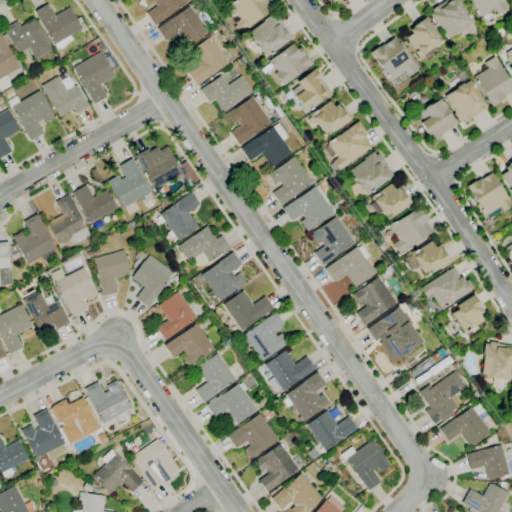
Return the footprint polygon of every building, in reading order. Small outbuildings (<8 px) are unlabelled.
[(155,25),(146,13),(156,5),(153,1),(149,4),(146,0),(183,0),(186,3),(155,25)] [(241,32),(234,23),(239,19),(229,5),(236,0),(264,0),(272,9),(270,10),(241,32)] [(448,39),(436,24),(429,14),(432,12),(431,10),(438,4),(438,5),(445,0),(456,0),(472,22),(466,25),(467,26),(461,31),(460,30),(448,39)] [(477,19),(474,15),(475,14),(473,11),(474,11),(468,0),(500,0),(506,9),(496,14),(493,9),(477,19)] [(60,49),(58,49),(57,48),(56,47),(55,46),(54,44),(34,11),(47,4),(54,16),(69,7),(82,28),(69,36),(70,36),(71,38),(71,39),(70,40),(69,41),(67,42),(66,43),(65,45),(64,46),(62,48),(60,49)] [(186,47),(176,33),(165,41),(157,28),(188,6),(207,33),(186,47)] [(265,57),(261,51),(260,52),(251,41),(252,40),(248,33),(263,22),(262,21),(272,14),(274,17),(277,15),(282,22),(280,24),(282,26),(291,38),(265,57)] [(35,59),(28,47),(19,53),(4,28),(16,21),(19,27),(33,18),(51,49),(35,59)] [(418,58),(414,52),(415,51),(406,39),(408,37),(407,36),(411,34),(408,30),(413,27),(412,27),(424,18),(436,34),(433,37),(438,44),(418,58)] [(0,78),(0,32),(19,67),(9,73),(11,76),(5,80),(3,77),(0,78)] [(196,85),(188,73),(198,65),(188,51),(209,36),(211,38),(228,63),(196,85)] [(394,88),(389,81),(388,82),(386,79),(387,79),(385,76),(385,75),(369,53),(377,47),(378,47),(382,44),(383,45),(394,37),(395,39),(411,62),(416,70),(408,76),(409,77),(394,88)] [(283,85),(274,73),(277,71),(275,69),(274,69),(268,61),(293,43),(298,48),(300,46),(305,53),(304,55),(311,65),(283,85)] [(511,73),(511,49),(502,55),(511,73)] [(93,104),(84,88),(85,88),(73,67),(82,62),(100,51),(104,57),(110,54),(117,65),(110,69),(114,75),(99,84),(107,96),(93,104)] [(242,65),(237,59),(242,56),(246,61),(242,65)] [(491,106),(477,84),(476,84),(474,82),(471,78),(487,68),(484,63),(493,57),(511,86),(511,91),(503,97),(504,98),(491,106)] [(307,111),(301,103),(300,104),(295,98),(295,97),(290,90),(298,84),(297,82),(314,68),(322,78),(319,80),(330,94),(307,111)] [(222,111),(213,98),(208,102),(199,89),(220,75),(227,85),(240,76),(251,91),(222,111)] [(59,116),(41,85),(57,76),(65,91),(76,85),(89,107),(76,114),(73,109),(59,116)] [(66,89),(60,80),(67,76),(72,85),(66,89)] [(435,86),(431,80),(437,76),(441,82),(435,86)] [(459,124),(453,113),(454,113),(444,96),(456,89),(455,87),(461,83),(462,84),(468,80),(483,104),(484,104),(486,108),(471,118),(471,119),(464,123),(463,121),(459,124)] [(30,140),(11,108),(6,101),(16,96),(19,102),(38,90),(54,118),(44,124),(41,119),(36,122),(43,133),(30,140)] [(238,145),(230,133),(240,126),(236,121),(232,124),(225,114),(251,97),(249,95),(254,92),(257,96),(253,98),(270,123),(238,145)] [(431,143),(419,123),(423,121),(422,120),(418,123),(415,119),(419,116),(417,112),(423,109),(422,108),(429,103),(430,104),(439,99),(452,119),(456,125),(440,134),(440,135),(438,136),(439,138),(431,143)] [(324,133),(310,114),(315,110),(315,111),(330,100),(334,106),(337,104),(339,108),(340,107),(349,120),(333,132),(331,128),(324,133)] [(0,157),(0,113),(8,109),(19,130),(4,139),(11,151),(0,157)] [(339,170),(332,161),(337,157),(336,155),(331,159),(323,148),(327,144),(327,143),(336,136),(337,136),(358,121),(364,129),(361,131),(365,135),(363,138),(370,147),(339,170)] [(270,167),(261,153),(249,161),(240,149),(272,126),(272,127),(278,123),(288,138),(283,142),(291,153),(270,167)] [(154,190),(135,156),(148,148),(154,160),(159,157),(156,152),(166,146),(182,174),(154,190)] [(366,195),(362,189),(361,190),(357,184),(356,185),(352,179),(354,178),(348,171),(364,159),(363,158),(372,151),(375,155),(377,153),(383,161),(382,161),(385,166),(384,168),(391,177),(390,177),(366,195)] [(281,205),(272,193),(282,185),(279,181),(275,184),(268,174),(293,156),(295,159),(312,183),(281,205)] [(126,211),(124,207),(123,208),(107,181),(117,175),(119,180),(125,177),(118,166),(131,158),(151,192),(134,201),(136,205),(126,211)] [(511,195),(500,175),(506,171),(504,168),(508,165),(507,164),(511,160),(511,195)] [(193,184),(186,173),(191,170),(198,181),(193,184)] [(484,216),(465,187),(474,181),(475,182),(480,179),(480,180),(491,173),(511,206),(503,212),(499,207),(484,216)] [(385,216),(381,212),(377,215),(369,205),(374,201),(371,197),(376,193),(377,194),(390,183),(394,189),(397,187),(400,190),(401,190),(411,202),(394,215),(391,211),(385,216)] [(89,223),(71,192),(85,185),(92,197),(106,189),(116,208),(89,223)] [(307,231),(300,221),(304,218),(301,214),(291,221),(282,208),(314,186),(315,187),(318,185),(328,200),(325,202),(333,213),(307,231)] [(177,241),(174,236),(170,238),(166,233),(170,230),(164,221),(159,225),(155,218),(160,215),(159,214),(191,192),(199,204),(188,212),(198,227),(177,241)] [(59,244),(47,222),(62,214),(55,202),(68,194),(87,228),(86,229),(90,236),(75,244),(72,237),(59,244)] [(160,205),(157,199),(164,195),(167,201),(160,205)] [(399,253),(393,244),(398,240),(389,227),(383,230),(382,228),(418,206),(426,221),(424,222),(432,232),(399,253)] [(28,264),(18,247),(15,249),(13,245),(16,243),(12,236),(22,231),(25,237),(31,234),(23,221),(36,214),(56,248),(53,249),(57,256),(44,263),(41,256),(28,264)] [(322,265),(313,253),(324,246),(320,241),(316,244),(309,234),(335,216),(353,243),(322,265)] [(199,266),(194,258),(188,262),(177,246),(206,226),(215,239),(221,235),(230,248),(209,262),(208,261),(199,266)] [(355,238),(352,231),(360,227),(363,234),(355,238)] [(423,273),(419,267),(412,271),(402,255),(410,251),(411,252),(415,249),(416,250),(431,241),(435,247),(438,245),(440,249),(442,248),(450,261),(432,272),(430,269),(423,273)] [(0,242),(7,242),(12,284),(0,284),(0,242)] [(176,261),(168,250),(174,245),(179,253),(177,254),(179,257),(177,259),(176,261)] [(357,285),(348,271),(333,281),(324,268),(356,246),(357,248),(361,245),(368,256),(365,258),(375,273),(357,285)] [(103,296),(98,278),(97,279),(96,274),(97,274),(93,260),(89,261),(87,252),(98,246),(101,256),(124,250),(126,256),(131,255),(132,260),(127,261),(130,274),(114,278),(117,292),(103,296)] [(141,260),(135,255),(139,250),(145,254),(141,260)] [(15,262),(11,254),(17,251),(21,259),(15,262)] [(219,301),(206,282),(196,289),(191,281),(232,252),(241,264),(230,272),(234,276),(238,273),(245,283),(219,301)] [(148,307),(135,298),(143,286),(131,278),(143,260),(144,261),(148,255),(172,272),(167,278),(168,279),(148,307)] [(382,279),(381,277),(380,279),(377,275),(379,274),(378,273),(389,265),(392,269),(390,271),(390,272),(382,279)] [(72,317),(54,282),(55,282),(51,274),(60,269),(64,277),(83,267),(98,295),(87,301),(85,296),(79,298),(85,310),(72,317)] [(442,309),(442,308),(440,309),(431,294),(426,298),(420,288),(440,275),(438,273),(446,268),(447,270),(452,267),(459,278),(462,276),(465,281),(467,279),(473,288),(452,302),(453,303),(442,309)] [(364,326),(355,313),(365,306),(362,301),(358,304),(351,294),(377,277),(396,303),(364,326)] [(413,298),(409,292),(414,288),(418,294),(413,298)] [(241,331),(222,305),(242,290),(252,304),(264,296),(272,309),(241,331)] [(38,331),(22,300),(39,291),(46,306),(57,300),(69,323),(56,330),(53,324),(38,331)] [(164,340),(155,328),(167,319),(157,305),(177,291),(196,318),(164,340)] [(453,335),(448,327),(456,322),(451,313),(457,309),(455,305),(474,294),(481,307),(480,308),(483,312),(479,314),(484,321),(468,330),(469,331),(464,334),(461,330),(453,335)] [(9,354),(0,338),(0,314),(19,304),(31,326),(16,335),(22,347),(9,354)] [(392,362),(379,343),(381,342),(379,338),(375,341),(366,329),(398,307),(422,341),(399,357),(400,357),(392,362)] [(261,361),(242,335),(274,312),(283,324),(273,332),(276,336),(281,332),(288,342),(261,361)] [(188,368),(181,358),(186,355),(182,351),(172,358),(163,345),(195,323),(214,350),(188,368)] [(432,351),(429,347),(439,338),(442,342),(432,351)] [(504,390),(491,387),(492,378),(489,377),(489,376),(481,374),(484,355),(482,355),(484,343),(488,344),(489,341),(498,343),(497,344),(511,346),(511,366),(510,379),(506,378),(504,390)] [(233,360),(231,357),(227,356),(224,358),(222,356),(224,355),(221,351),(218,353),(217,351),(219,349),(220,349),(227,344),(234,354),(235,353),(238,357),(233,360)] [(276,393),(267,381),(272,377),(264,364),(284,350),(293,364),(306,356),(314,368),(282,391),(281,389),(276,393)] [(435,351),(439,357),(432,362),(428,356),(435,351)] [(203,402),(194,390),(206,382),(196,368),(215,353),(234,380),(203,402)] [(455,370),(452,365),(457,362),(460,366),(455,370)] [(432,424),(424,411),(429,408),(420,394),(453,372),(454,373),(456,371),(468,387),(461,391),(460,390),(449,397),(456,408),(432,424)] [(301,423),(297,418),(300,416),(291,404),(287,407),(281,398),(285,395),(316,372),(325,384),(314,392),(318,396),(322,393),(329,403),(301,423)] [(102,423),(84,389),(97,382),(103,393),(108,390),(106,386),(116,380),(131,408),(102,423)] [(235,424),(225,410),(214,418),(206,406),(237,383),(238,384),(241,383),(246,389),(243,391),(256,409),(235,424)] [(67,445),(58,428),(63,426),(59,419),(57,421),(50,408),(52,407),(52,406),(65,399),(68,405),(82,397),(99,428),(67,445)] [(469,448),(459,433),(447,441),(438,429),(470,406),(472,408),(478,404),(483,411),(477,415),(489,433),(469,448)] [(49,459),(45,453),(35,458),(31,449),(28,450),(26,446),(28,445),(20,431),(31,425),(33,430),(38,427),(32,416),(46,409),(64,443),(63,444),(66,450),(49,459)] [(324,451),(313,435),(309,430),(310,430),(306,424),(326,410),(336,424),(347,416),(356,429),(324,451)] [(335,420),(331,414),(337,410),(341,416),(335,420)] [(251,458),(244,448),(249,445),(246,441),(235,448),(226,435),(258,413),(277,440),(251,458)] [(101,444),(97,436),(103,433),(107,440),(101,444)] [(152,489),(141,474),(142,474),(130,457),(156,438),(178,469),(175,471),(177,475),(164,484),(162,482),(152,489)] [(4,477),(1,473),(0,473),(0,439),(4,447),(18,440),(28,458),(10,468),(13,472),(4,477)] [(368,490),(346,460),(345,461),(338,451),(348,443),(355,452),(371,440),(390,465),(380,472),(377,468),(372,471),(380,481),(368,490)] [(267,492),(258,480),(268,473),(264,468),(261,471),(254,461),(262,455),(279,443),(292,461),(297,458),(302,464),(297,468),(298,470),(267,492)] [(487,481),(483,466),(470,469),(466,454),(500,445),(508,475),(487,481)] [(312,459),(307,452),(313,448),(318,455),(312,459)] [(110,494),(92,476),(105,463),(101,459),(110,450),(115,454),(115,453),(143,481),(132,492),(122,482),(110,494)] [(326,468),(321,463),(325,459),(330,464),(326,468)] [(304,511),(291,511),(290,510),(294,506),(290,502),(281,510),(271,498),(300,473),(321,497),(304,511)] [(85,487),(78,483),(81,478),(88,483),(85,487)] [(497,511),(477,511),(461,503),(469,489),(481,496),(488,482),(508,492),(497,511)] [(149,497),(141,487),(145,483),(153,493),(149,497)] [(0,511),(0,493),(14,486),(24,504),(30,501),(34,509),(29,511),(0,511)] [(71,511),(72,509),(81,511),(82,504),(77,503),(79,492),(105,496),(102,511),(107,511),(71,511)] [(313,511),(325,499),(340,511),(313,511)]
